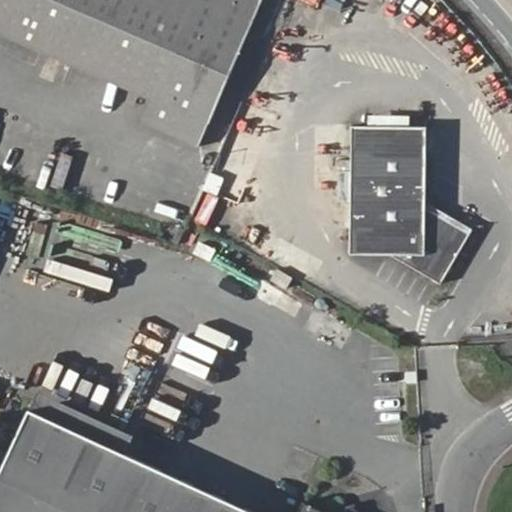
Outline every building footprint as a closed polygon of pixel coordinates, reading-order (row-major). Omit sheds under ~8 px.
[(0,0),(0,16),(172,89),(222,110),(270,0),(0,0)] [(222,110),(172,89),(161,113),(211,135),(222,110)] [(424,126),(354,126),(354,254),(392,254),(442,283),(473,231),(425,201),(424,126)] [(340,197),(352,197),(353,170),(341,169),(340,197)] [(123,195),(128,182),(98,172),(93,184),(123,195)] [(300,511),(251,511),(32,407),(0,474),(0,511),(324,511),(305,503),(300,511)]
